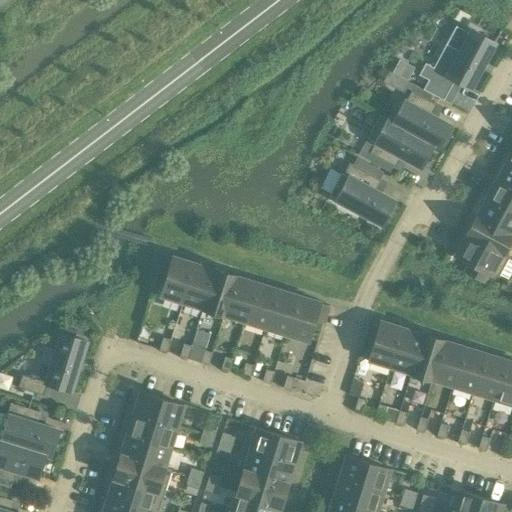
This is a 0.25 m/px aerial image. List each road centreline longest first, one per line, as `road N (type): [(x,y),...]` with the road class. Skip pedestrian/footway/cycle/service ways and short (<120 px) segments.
road 1 (residential): [(330,421),(369,304),(420,208),(439,197),(511,74)]
road 2 (residential): [(330,421),(116,358),(62,511)]
road 3 (secondary): [(0,232),(298,0)]
road 4 (secondary): [(261,0),(0,202)]
road 5 (residential): [(511,475),(330,421)]
